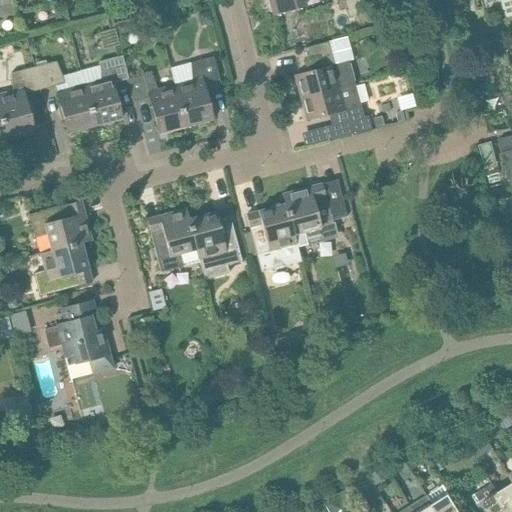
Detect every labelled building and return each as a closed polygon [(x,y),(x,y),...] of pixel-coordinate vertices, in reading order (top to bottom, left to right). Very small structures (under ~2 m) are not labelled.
[(269,0),(273,15),(305,6),(303,0),(269,0)] [(511,0),(500,0),(502,6),(506,18),(511,16),(511,0)] [(209,12),(198,15),(200,22),(205,25),(211,23),(209,12)] [(110,14),(105,15),(109,30),(114,29),(113,25),(110,14)] [(374,16),(371,22),(372,27),(383,24),(381,14),(374,16)] [(127,24),(116,27),(119,37),(125,36),(128,31),(127,24)] [(320,69),(294,76),(300,98),(355,84),(349,61),(333,65),(327,42),(304,48),(307,60),(320,57),(323,68),(320,69)] [(122,56),(121,57),(117,58),(99,63),(100,81),(83,85),(94,126),(121,119),(112,83),(128,79),(122,56)] [(192,82),(175,86),(185,127),(212,119),(203,84),(219,80),(213,57),(190,63),(192,82)] [(33,68),(39,90),(65,83),(56,62),(33,68)] [(12,92),(0,95),(0,114),(6,137),(33,130),(24,94),(39,90),(33,68),(11,74),(12,92)] [(150,74),(127,80),(133,103),(149,98),(158,134),(185,127),(175,86),(158,91),(150,74)] [(363,117),(355,84),(300,98),(306,121),(335,113),(337,124),(324,127),(328,141),(352,135),(352,137),(371,132),(367,116),(363,117)] [(94,126),(83,85),(56,93),(67,133),(94,126)] [(402,112),(395,114),(397,123),(404,121),(402,112)] [(381,118),(373,120),(375,129),(384,126),(381,118)] [(511,136),(498,140),(511,192),(511,136)] [(495,158),(491,143),(479,146),(483,162),(495,158)] [(322,184),(282,195),(296,245),(296,247),(313,243),(336,237),(331,221),(346,217),(343,203),(328,207),(322,184)] [(301,263),(296,247),(282,195),(285,205),(246,215),(261,273),(301,263)] [(40,254),(91,241),(81,201),(28,216),(34,238),(46,235),(50,251),(40,254)] [(199,260),(186,209),(146,220),(160,273),(183,267),(180,255),(196,250),(199,260)] [(186,209),(199,260),(204,280),(229,274),(227,266),(242,262),(228,209),(189,219),(186,209)] [(91,241),(40,254),(44,271),(32,274),(38,297),(92,283),(81,244),(91,241)] [(160,289),(148,292),(152,310),(165,306),(160,289)] [(56,327),(44,330),(48,345),(51,347),(61,344),(62,349),(65,359),(73,357),(75,365),(89,361),(92,374),(113,369),(110,359),(102,330),(95,332),(91,317),(96,316),(92,301),(61,309),(64,323),(56,325),(56,327)] [(15,336),(29,332),(24,313),(10,317),(15,336)] [(8,317),(0,318),(0,338),(13,335),(8,317)] [(292,357),(280,360),(284,376),(296,373),(292,357)] [(270,378),(267,383),(268,390),(280,387),(277,376),(270,378)] [(413,452),(404,458),(409,467),(419,461),(413,452)] [(382,469),(370,477),(375,486),(387,478),(382,469)] [(509,511),(498,494),(492,484),(472,497),(479,507),(482,505),(485,511),(509,511)] [(509,511),(511,511),(511,484),(498,494),(509,511)] [(460,511),(443,485),(426,496),(436,511),(460,511)] [(345,491),(337,496),(337,497),(342,505),(350,499),(345,492),(345,491)] [(436,511),(426,496),(410,506),(414,511),(436,511)]
